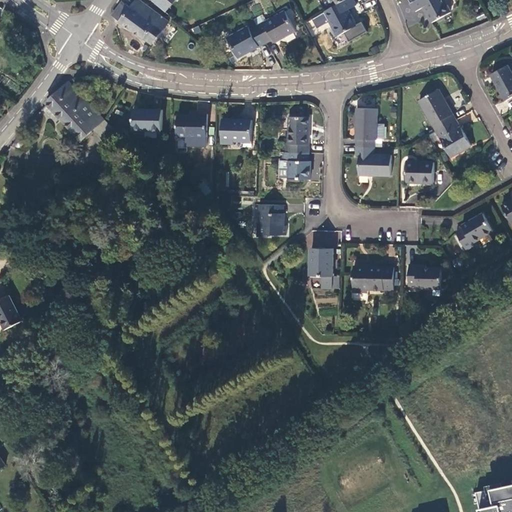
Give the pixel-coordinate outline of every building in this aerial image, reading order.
[(170,22),(143,0),(137,0),(131,8),(123,2),(113,15),(151,45),(170,22)] [(156,0),(155,1),(167,12),(178,1),(177,0),(156,0)] [(347,0),(333,8),(324,13),(337,37),(344,34),(349,43),(367,33),(362,23),(356,26),(348,11),(356,7),(352,0),(347,0)] [(452,14),(444,0),(417,0),(412,3),(417,13),(426,8),(433,23),(452,14)] [(285,12),(257,28),(266,44),(272,41),(274,44),(296,32),(285,12)] [(238,59),(266,44),(257,28),(250,32),(249,28),(228,40),(238,59)] [(511,102),(511,68),(505,72),(504,71),(495,76),(510,103),(511,102)] [(101,120),(70,82),(48,102),(78,138),(90,129),(101,121),(101,120)] [(422,105),(439,134),(441,133),(458,122),(440,93),(422,105)] [(360,142),(359,150),(375,150),(376,142),(378,142),(378,110),(360,110),(358,142),(360,142)] [(161,113),(135,112),(135,133),(161,133),(161,113)] [(208,140),(209,117),(197,116),(197,120),(179,119),(178,138),(188,139),(187,147),(207,148),(208,140)] [(291,118),(291,154),(309,154),(309,118),(291,118)] [(112,134),(101,121),(90,129),(101,142),(112,134)] [(252,123),(223,122),(222,145),(234,146),(234,142),(251,143),(252,123)] [(463,130),(458,122),(441,133),(457,158),(475,147),(464,129),(463,130)] [(375,157),(375,150),(359,150),(358,175),(392,177),(393,158),(375,157)] [(309,163),(309,154),(291,154),(284,154),(283,164),(291,163),(291,169),(292,169),(293,181),(312,181),(312,164),(309,163)] [(166,158),(161,158),(155,162),(158,169),(165,169),(169,166),(166,158)] [(436,165),(413,164),(412,184),(435,185),(436,165)] [(285,208),(260,207),(260,214),(262,214),(261,227),(259,227),(258,239),(268,239),(268,236),(287,236),(287,228),(285,228),(285,208)] [(497,232),(487,215),(466,227),(468,229),(460,233),(470,252),(477,248),(475,244),(497,232)] [(335,279),(335,251),(315,250),(314,277),(325,277),(324,292),(335,292),(335,279)] [(413,288),(445,289),(446,271),(429,270),(429,268),(414,268),(413,288)] [(397,269),(373,269),(373,272),(359,272),(359,294),(372,294),(372,291),(397,292),(397,269)] [(335,292),(344,293),(344,279),(335,279),(335,292)] [(11,298),(0,304),(0,316),(8,333),(26,323),(11,298)] [(511,511),(511,486),(476,494),(479,511),(511,511)]
